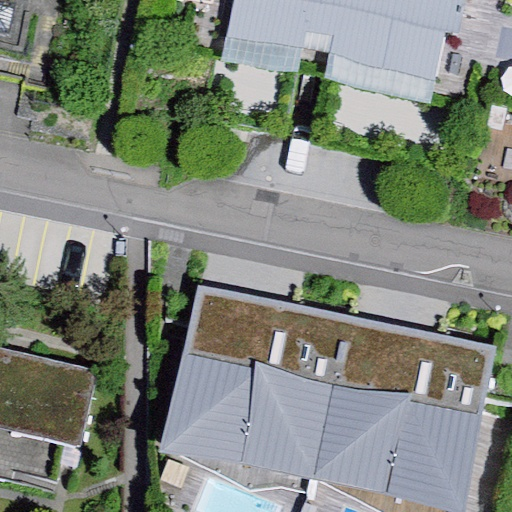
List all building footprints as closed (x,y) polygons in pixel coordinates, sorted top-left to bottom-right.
[(305,60),(330,66),(344,0),(235,0),(220,72),(299,89),(305,60)] [(344,0),(330,66),(324,95),(429,118),(446,39),(460,42),(468,0),(344,0)] [(315,484),(352,321),(200,290),(161,461),(315,484)] [(466,511),(496,356),(352,321),(315,484),(420,511),(466,511)] [(0,436),(79,454),(98,374),(0,352),(0,351),(0,436)]
